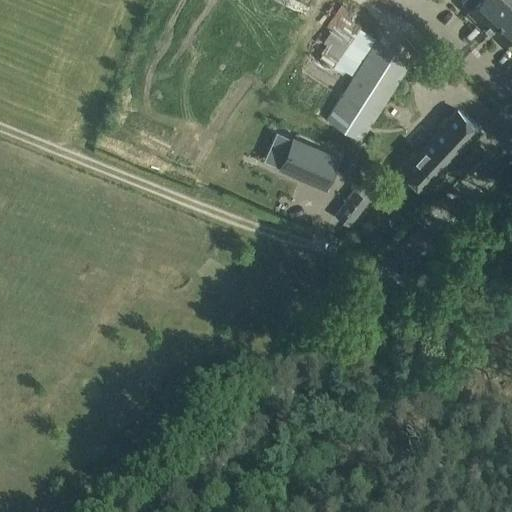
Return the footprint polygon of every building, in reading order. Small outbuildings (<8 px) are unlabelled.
[(473,14),(502,43),(511,32),(511,8),(511,7),(511,5),(511,0),(462,0),(462,1),(474,13),(473,14)] [(351,71),(374,29),(356,20),(361,10),(344,1),(315,52),(351,71)] [(358,139),(409,60),(376,38),(324,117),(358,139)] [(402,169),(423,188),(478,130),(457,110),(402,169)] [(292,137),(279,166),(325,187),(338,157),(292,137)] [(353,188),(334,214),(349,225),(368,199),(353,188)]
